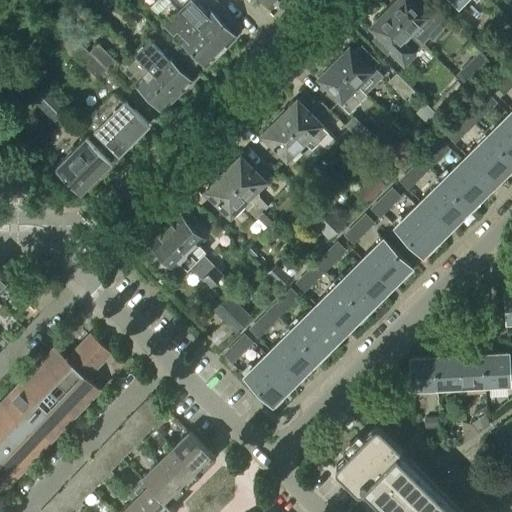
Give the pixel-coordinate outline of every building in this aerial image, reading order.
[(179,9),(170,0),(159,0),(152,8),(175,31),(177,29),(184,36),(180,40),(191,50),(184,57),(194,67),(200,60),(207,66),(209,64),(212,64),(216,59),(216,57),(222,51),(179,9)] [(193,0),(188,0),(179,9),(222,51),(228,46),(230,46),(234,41),(234,39),(237,37),(211,10),(207,13),(193,0)] [(409,32),(421,44),(428,38),(430,40),(442,29),(436,23),(443,17),(426,0),(412,0),(411,1),(409,0),(394,0),(386,9),(387,10),(409,32)] [(377,20),(372,26),(381,36),(374,43),(387,55),(391,51),(403,63),(413,54),(412,53),(421,44),(409,32),(387,10),(386,9),(377,17),(377,20)] [(135,52),(178,95),(193,81),(169,57),(177,50),(156,29),(148,36),(150,38),(135,52)] [(80,44),(71,35),(62,44),(100,82),(110,73),(81,43),(80,44)] [(94,47),(89,52),(110,73),(118,64),(98,44),(94,47)] [(341,53),(333,61),(334,63),(356,85),(366,94),(374,85),(383,76),(374,67),(379,62),(360,44),(353,52),(348,48),(344,53),(341,53)] [(135,53),(134,52),(120,66),(136,83),(162,110),(178,95),(135,52),(135,53)] [(492,68),(479,54),(468,65),(481,79),(492,68)] [(356,85),(334,63),(333,61),(323,71),(323,75),(319,79),(341,99),(338,102),(349,113),(366,95),(356,85)] [(504,94),(511,85),(511,69),(496,86),(504,94)] [(396,74),(388,82),(406,100),(414,92),(396,74)] [(35,100),(33,102),(44,112),(55,100),(44,90),(35,100)] [(124,100),(113,92),(85,120),(119,153),(149,123),(124,99),(124,100)] [(458,103),(447,92),(431,107),(442,118),(458,103)] [(487,111),(496,102),(488,93),(478,102),(487,111)] [(295,103),(292,103),(287,107),(287,110),(279,118),(303,142),(309,148),(318,157),(325,150),(318,142),(329,132),(323,126),(325,124),(299,98),(295,103)] [(475,123),(487,111),(478,102),(467,114),(475,123)] [(511,136),(511,113),(510,112),(499,123),(511,136)] [(464,134),(475,123),(467,114),(455,125),(464,134)] [(368,147),(376,139),(353,117),(345,125),(368,147)] [(272,125),(269,125),(264,129),(264,133),(263,134),(286,158),(303,142),(279,118),(272,125)] [(511,159),(511,136),(499,123),(487,135),(511,159)] [(473,149),(461,137),(464,134),(455,125),(446,134),(454,143),(453,144),(465,156),(464,157),(492,186),(504,174),(476,146),(473,149)] [(504,174),(511,166),(511,159),(487,135),(476,146),(504,174)] [(80,192),(81,192),(110,162),(86,138),(56,168),(80,192)] [(441,157),(449,148),(441,139),(432,148),(441,157)] [(376,148),(372,152),(378,159),(380,161),(378,162),(384,168),(385,167),(394,158),(380,144),(376,148)] [(312,163),(318,157),(309,148),(303,154),(312,163)] [(429,168),(441,157),(432,148),(421,159),(429,168)] [(230,167),(223,174),(247,198),(253,204),(259,198),(259,194),(255,190),(264,181),(240,157),(238,159),(235,159),(230,163),(230,167)] [(481,197),(492,186),(464,157),(453,169),(481,197)] [(418,179),(429,168),(421,159),(409,171),(418,179)] [(384,168),(378,162),(370,170),(374,174),(383,184),(393,175),(385,167),(384,168)] [(469,209),(481,197),(453,169),(441,180),(469,209)] [(408,189),(418,179),(409,171),(399,181),(408,189)] [(215,181),(212,181),(208,185),(208,189),(206,191),(229,215),(240,204),(255,219),(262,213),(253,204),(247,198),(223,174),(215,181)] [(384,185),(383,184),(374,174),(355,192),(365,203),(384,185)] [(441,180),(430,192),(458,220),(469,209),(441,180)] [(394,202),(399,196),(392,188),(386,194),(394,202)] [(446,231),(458,220),(430,192),(418,203),(446,231)] [(379,217),(394,202),(386,194),(371,209),(379,217)] [(262,213),(268,207),(259,198),(253,204),(262,213)] [(435,243),(446,231),(418,203),(407,214),(435,243)] [(337,231),(346,222),(332,208),(323,217),(337,231)] [(359,237),(374,222),(366,214),(351,229),(359,237)] [(423,255),(435,243),(407,214),(394,226),(423,255)] [(181,216),(178,216),(172,222),(172,225),(167,231),(197,261),(218,281),(224,275),(203,255),(206,251),(198,243),(204,237),(182,215),(181,216)] [(328,239),(337,231),(323,217),(315,225),(328,239)] [(353,243),(359,237),(351,229),(346,235),(353,243)] [(160,237),(157,237),(151,243),(151,246),(151,247),(173,269),(180,262),(188,270),(191,267),(212,287),(218,281),(197,261),(167,231),(160,237)] [(399,278),(411,266),(383,238),(371,250),(399,278)] [(336,260),(346,251),(337,242),(327,251),(336,260)] [(253,246),(246,252),(253,259),(259,252),(253,246)] [(388,289),(399,278),(371,250),(360,261),(388,289)] [(313,283),(336,260),(327,251),(304,274),(313,283)] [(289,277),(307,260),(299,252),(281,270),(276,264),(267,273),(281,287),(290,278),(289,277)] [(376,301),(388,289),(360,261),(348,272),(376,301)] [(0,291),(10,282),(0,271),(0,291)] [(337,284),(365,312),(376,301),(348,272),(337,284)] [(304,292),(313,283),(304,274),(295,283),(304,292)] [(49,305),(58,296),(40,278),(31,287),(49,305)] [(353,324),(365,312),(337,284),(325,295),(353,324)] [(40,313),(49,305),(31,287),(22,295),(40,313)] [(290,306),(299,297),(291,288),(281,297),(290,306)] [(229,295),(214,311),(236,332),(251,317),(229,295)] [(342,335),(353,324),(325,295),(314,307),(342,335)] [(267,328),(290,306),(281,297),(258,320),(267,328)] [(330,346),(342,335),(314,307),(302,318),(330,346)] [(319,358),(330,346),(302,318),(291,329),(319,358)] [(257,338),(267,328),(258,320),(249,329),(257,338)] [(307,369),(319,358),(291,329),(279,341),(307,369)] [(88,376),(111,352),(92,334),(68,358),(56,346),(0,404),(0,472),(10,483),(101,389),(88,376)] [(232,363),(252,342),(245,334),(224,355),(232,363)] [(296,381),(307,369),(279,341),(268,352),(296,381)] [(284,392),(296,381),(268,352),(256,364),(284,392)] [(485,385),(510,384),(508,353),(483,354),(485,385)] [(461,386),(485,385),(483,354),(459,355),(461,386)] [(437,388),(461,386),(459,355),(435,356),(437,388)] [(412,389),(437,388),(435,356),(410,358),(412,389)] [(272,404),(284,392),(256,364),(244,376),(272,404)] [(156,410),(163,404),(154,395),(147,401),(156,410)] [(488,425),(487,413),(472,424),(467,422),(463,422),(464,442),(477,432),(488,425)] [(437,417),(424,418),(425,427),(437,427),(437,417)] [(128,439),(135,432),(126,424),(120,430),(128,439)] [(334,468),(334,469),(334,470),(335,470),(335,471),(335,472),(336,472),(354,490),(354,491),(355,491),(356,491),(356,492),(357,492),(358,492),(359,492),(360,492),(361,491),(362,490),(364,488),(371,496),(387,511),(455,511),(397,454),(402,450),(380,428),(379,428),(379,427),(378,427),(377,427),(376,427),(375,427),(374,427),(373,427),(373,428),(372,428),(362,438),(346,455),(336,465),(335,465),(335,466),(335,467),(334,467),(334,468)] [(491,435),(495,442),(505,436),(500,429),(491,435)] [(199,474),(216,457),(190,431),(173,447),(199,474)] [(138,448),(144,442),(135,432),(128,439),(138,448)] [(185,489),(199,474),(173,447),(158,462),(185,489)] [(502,452),(508,461),(511,459),(511,451),(510,447),(502,452)] [(98,470),(105,464),(96,455),(89,461),(98,470)] [(185,489),(158,462),(142,478),(149,485),(150,484),(170,503),(185,489)] [(107,479),(113,473),(105,464),(98,470),(107,479)] [(142,478),(127,493),(134,500),(145,511),(174,511),(176,510),(170,503),(150,484),(149,485),(142,478)] [(68,501),(74,495),(66,486),(60,493),(68,501)] [(77,511),(84,504),(74,495),(68,501),(77,511)] [(145,511),(134,500),(121,511),(145,511)]
